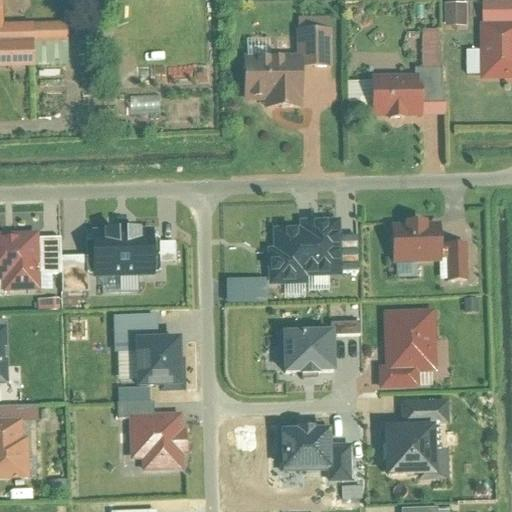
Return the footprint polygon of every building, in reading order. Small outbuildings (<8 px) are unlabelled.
[(447,29),(469,29),(469,5),(447,5),(447,29)] [(292,59),(242,60),(243,114),(303,113),(302,76),(333,75),(332,27),(292,27),(292,59)] [(511,86),(511,28),(482,29),(483,87),(511,86)] [(469,78),(481,78),(481,53),(469,53),(469,78)] [(423,123),(422,80),(373,81),(374,124),(423,123)] [(343,283),(342,224),(296,224),(296,230),(272,230),(272,250),(264,250),(264,279),(270,279),(270,292),(308,291),(308,284),(343,283)] [(442,269),(441,228),(392,230),(393,271),(442,269)] [(155,284),(154,234),(92,236),(94,285),(155,284)] [(39,238),(0,239),(0,287),(2,288),(3,300),(42,298),(39,238)] [(436,315),(383,317),(385,372),(378,373),(379,398),(421,396),(420,381),(439,380),(436,315)] [(333,337),(359,335),(358,324),(332,327),(333,337)] [(328,335),(278,337),(280,380),(330,378),(328,335)] [(183,345),(136,347),(138,398),(185,396),(183,345)] [(183,435),(183,418),(129,420),(131,467),(143,466),(144,478),(184,477),(183,461),(188,461),(187,435),(183,435)] [(22,427),(0,427),(0,486),(31,486),(30,444),(22,444),(22,427)] [(437,432),(386,434),(388,487),(439,485),(437,432)] [(329,434),(280,436),(281,477),(326,475),(327,486),(354,485),(353,448),(329,449),(329,434)]
